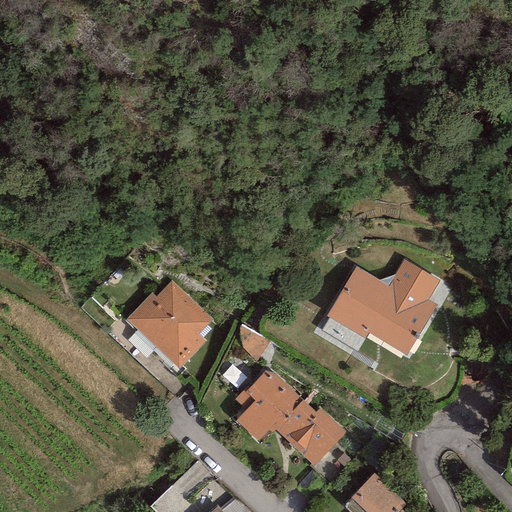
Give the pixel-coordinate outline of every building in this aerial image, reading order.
[(355,272),(325,324),(364,345),(367,339),(406,361),(437,308),(427,303),(439,283),(404,263),(388,291),(355,272)] [(177,368),(220,322),(170,276),(127,323),(177,368)] [(242,326),(233,347),(261,359),(270,338),(242,326)] [(273,430),(316,468),(346,435),(268,365),(235,402),(246,411),(236,423),(260,444),(273,430)] [(350,502),(361,511),(415,511),(374,475),(350,502)]
